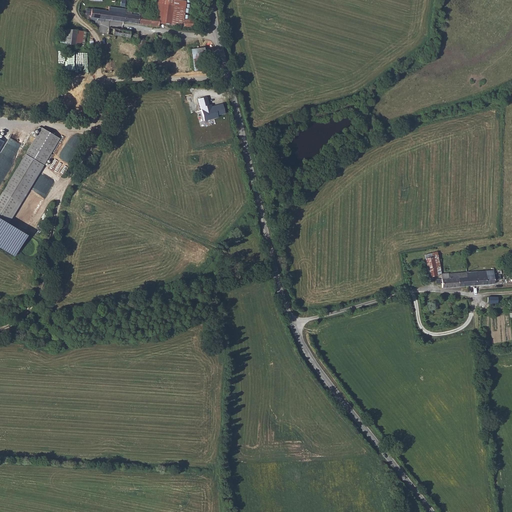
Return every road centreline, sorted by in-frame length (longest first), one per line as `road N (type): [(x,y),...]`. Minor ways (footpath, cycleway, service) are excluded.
road 1 (unclassified): [(211,0),(292,324)]
road 2 (track): [(97,82),(87,141),(54,215),(35,298),(0,329)]
road 3 (unclassified): [(292,324),(430,511)]
road 4 (unclassified): [(292,324),(420,291),(478,295)]
